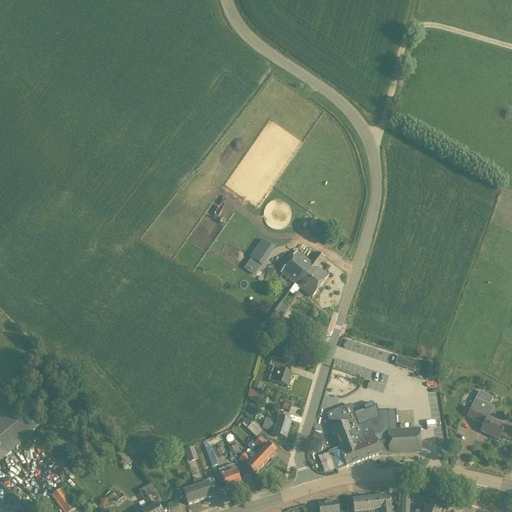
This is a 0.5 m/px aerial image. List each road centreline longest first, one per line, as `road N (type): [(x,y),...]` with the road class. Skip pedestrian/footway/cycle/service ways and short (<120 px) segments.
road 1 (tertiary): [(308,490),(301,445),(369,226),(377,168),(349,109),(249,38),(225,0)]
road 2 (secondary): [(472,479),(383,476),(308,490)]
